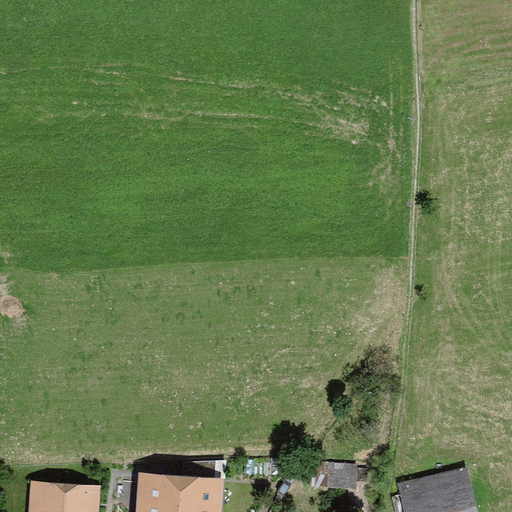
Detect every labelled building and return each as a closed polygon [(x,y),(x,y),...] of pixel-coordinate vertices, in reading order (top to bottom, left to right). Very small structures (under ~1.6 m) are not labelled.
[(361,491),(363,464),(319,461),(317,488),(361,491)] [(482,511),(472,468),(403,484),(409,511),(482,511)] [(140,511),(174,511),(178,479),(144,476),(140,511)] [(174,511),(224,511),(227,483),(178,479),(174,511)] [(96,511),(98,486),(37,481),(34,511),(96,511)]
